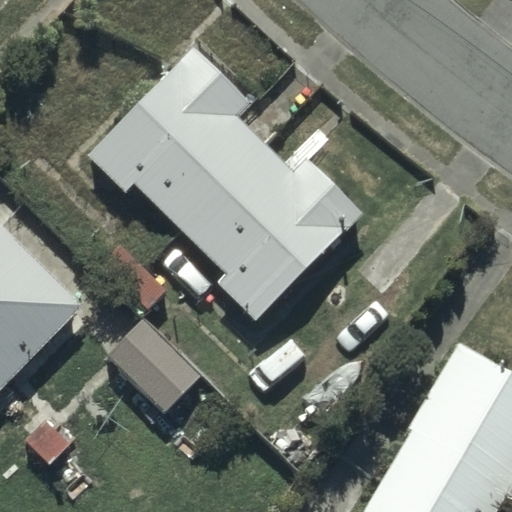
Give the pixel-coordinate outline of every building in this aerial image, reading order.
[(191,59),(188,64),(85,170),(128,212),(138,202),(222,284),(213,293),(261,339),(365,233),(305,174),(291,188),(234,132),(250,117),(191,59)] [(0,404),(82,320),(0,240),(0,404)] [(116,250),(91,274),(144,326),(168,301),(116,250)] [(198,390),(141,334),(109,367),(166,423),(198,390)] [(502,511),(511,496),(511,389),(456,357),(366,511),(502,511)]
